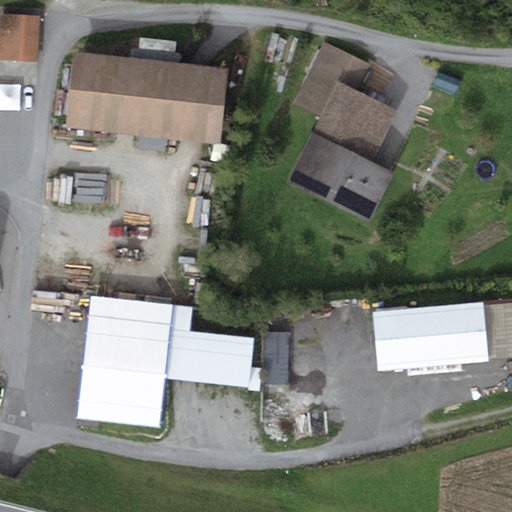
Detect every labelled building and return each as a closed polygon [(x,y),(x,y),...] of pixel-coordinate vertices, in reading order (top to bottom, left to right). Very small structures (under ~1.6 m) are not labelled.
[(37,17),(3,15),(1,57),(35,58),(37,17)] [(299,100),(326,114),(340,85),(350,90),(365,64),(327,44),(299,100)] [(215,137),(222,72),(80,57),(73,122),(215,137)] [(350,90),(340,85),(326,114),(296,174),(338,196),(336,200),(367,216),(389,173),(360,158),(385,107),(350,90)] [(480,305),(378,314),(382,366),(485,357),(480,305)] [(94,315),(88,366),(167,375),(249,384),(254,338),(172,329),(172,324),(94,315)] [(167,375),(88,366),(83,417),(161,426),(167,375)]
